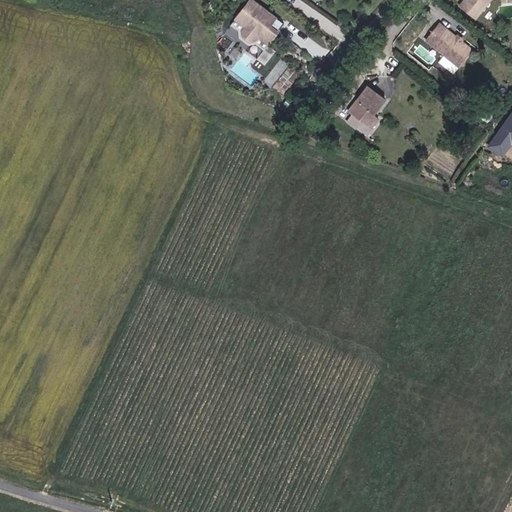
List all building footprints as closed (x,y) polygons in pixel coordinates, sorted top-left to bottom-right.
[(270,42),(280,30),(286,22),(278,16),(258,0),(250,0),(238,16),(247,24),(244,28),(244,33),(251,39),(256,38),(260,34),(270,42)] [(465,0),(460,7),(475,19),(490,0),(465,0)] [(465,46),(461,43),(456,40),(437,27),(424,45),(458,70),(469,57),(465,46)] [(349,108),(370,124),(376,116),(371,112),(384,94),(367,82),(349,108)] [(511,112),(487,146),(503,158),(511,146),(511,112)]
